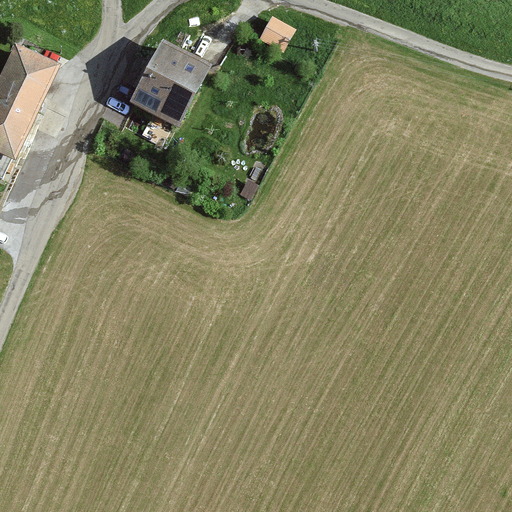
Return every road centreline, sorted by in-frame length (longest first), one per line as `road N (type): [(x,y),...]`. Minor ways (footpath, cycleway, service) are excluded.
road 1 (unclassified): [(108,64),(0,331)]
road 2 (unclassified): [(511,74),(301,0)]
